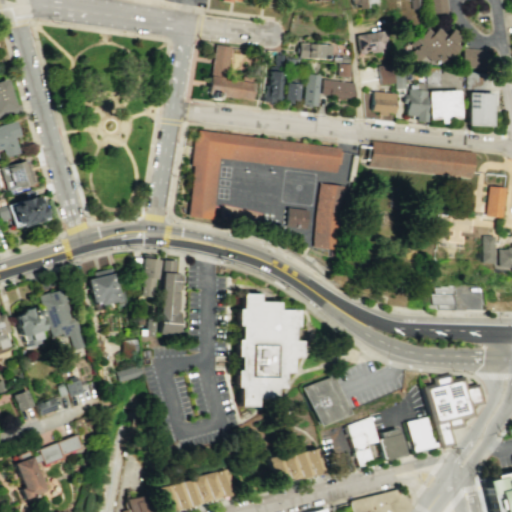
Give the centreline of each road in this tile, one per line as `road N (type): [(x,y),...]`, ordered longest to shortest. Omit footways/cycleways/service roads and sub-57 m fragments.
road 1 (residential): [(174,109),(511,147)]
road 2 (primary): [(351,317),(265,262),(155,234)]
road 3 (residential): [(155,234),(186,26)]
road 4 (residential): [(12,7),(68,197)]
road 5 (residential): [(186,26),(12,7)]
road 6 (residential): [(253,511),(407,470)]
road 7 (primary): [(351,317),(364,334),(400,351),(496,356)]
road 8 (primary): [(498,333),(351,317)]
road 9 (residential): [(499,39),(491,0),(456,17),(480,42),(499,39)]
road 10 (secondary): [(496,356),(493,399),(456,459),(457,471)]
